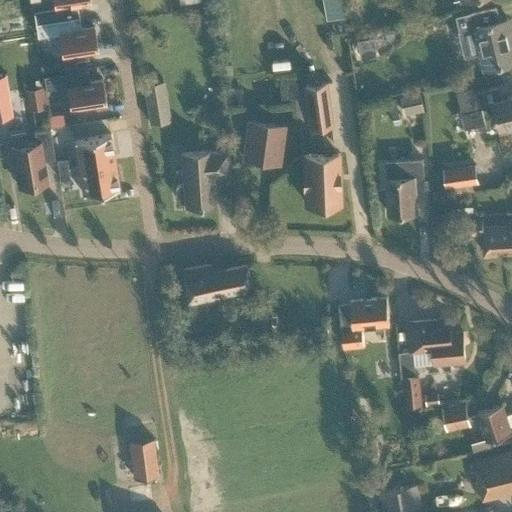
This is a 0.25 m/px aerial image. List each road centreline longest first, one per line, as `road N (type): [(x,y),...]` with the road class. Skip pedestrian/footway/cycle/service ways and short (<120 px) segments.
road 1 (unclassified): [(511,313),(355,250),(153,247)]
road 2 (residential): [(153,247),(115,0)]
road 3 (unclassified): [(153,247),(0,235)]
